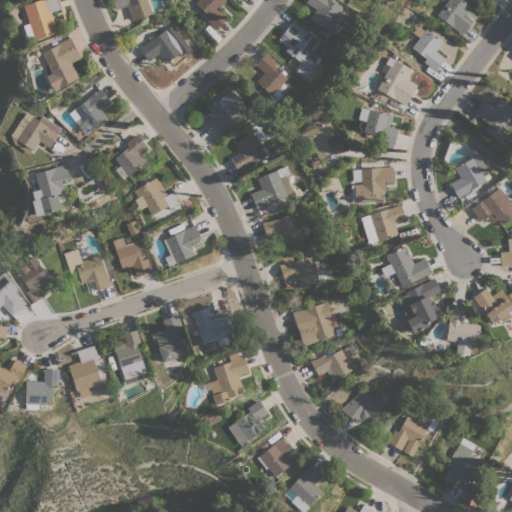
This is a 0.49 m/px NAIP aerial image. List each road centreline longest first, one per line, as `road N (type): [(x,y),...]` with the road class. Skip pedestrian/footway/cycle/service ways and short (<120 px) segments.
road 1 (residential): [(441,511),(329,441),(288,383),(206,173),(101,33),(91,0)]
road 2 (residential): [(511,20),(423,140),(422,189),(460,258)]
road 3 (residential): [(43,338),(243,270)]
road 4 (residential): [(158,106),(262,0)]
